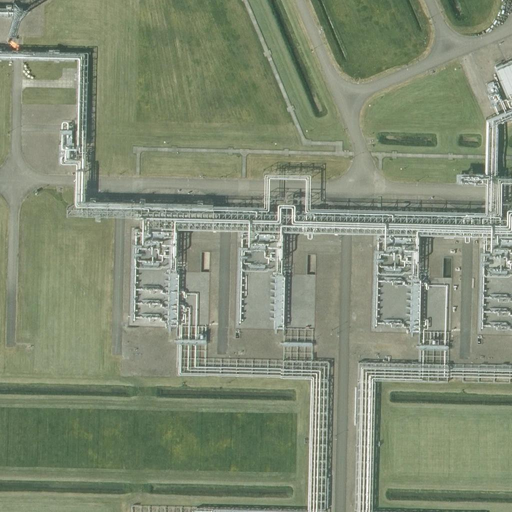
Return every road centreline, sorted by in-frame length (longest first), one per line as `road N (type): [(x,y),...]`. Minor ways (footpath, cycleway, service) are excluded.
road 1 (unknown): [(16,36),(19,181),(9,349)]
road 2 (unknown): [(222,355),(226,185)]
